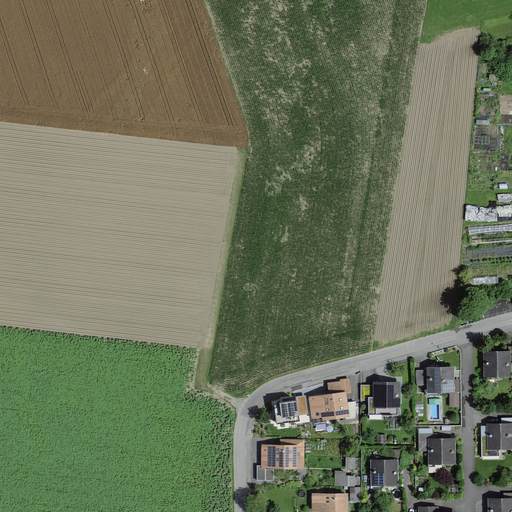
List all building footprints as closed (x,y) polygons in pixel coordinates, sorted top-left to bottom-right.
[(511,353),(485,353),(485,378),(511,378),(511,353)] [(427,372),(415,372),(416,392),(455,391),(454,369),(428,369),(427,372)] [(350,381),(328,383),(330,394),(309,397),(312,421),(350,416),(347,394),(351,393),(350,381)] [(399,386),(370,385),(370,415),(398,416),(399,386)] [(458,394),(449,395),(450,408),(459,407),(458,394)] [(277,420),(300,418),(297,398),(275,401),(277,420)] [(511,422),(486,423),(487,451),(511,450),(511,422)] [(437,439),(437,434),(418,435),(419,451),(428,451),(427,439),(437,439)] [(437,439),(427,439),(428,451),(428,465),(456,464),(455,438),(437,439)] [(304,440),(288,441),(288,444),(262,445),(262,466),(283,466),(304,465),(304,440)] [(391,458),(400,458),(400,449),(391,450),(391,458)] [(356,458),(346,457),(345,469),(355,470),(356,458)] [(397,459),(372,460),(373,486),(398,486),(397,459)] [(257,467),(258,481),(274,481),(273,470),(266,471),(265,466),(257,467)] [(346,471),(335,471),(335,486),(355,487),(355,476),(346,476),(346,471)] [(360,488),(350,489),(351,502),(360,502),(360,488)] [(348,511),(349,495),(313,495),(313,511),(348,511)] [(511,511),(511,498),(489,499),(489,511),(511,511)]
